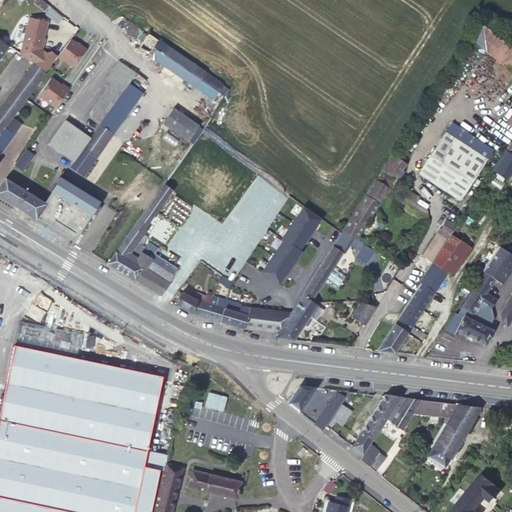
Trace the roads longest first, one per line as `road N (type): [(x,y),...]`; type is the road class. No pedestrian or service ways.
road 1 (primary): [(0,219),(171,324),(258,355)]
road 2 (primary): [(258,355),(511,387)]
